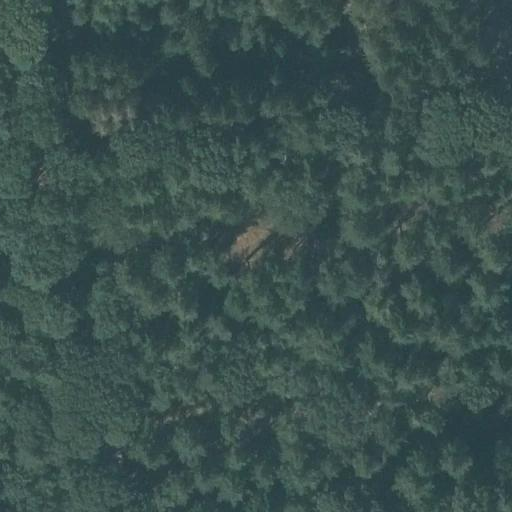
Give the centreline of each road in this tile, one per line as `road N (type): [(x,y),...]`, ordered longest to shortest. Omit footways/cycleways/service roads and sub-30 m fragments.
road 1 (track): [(38,126),(511,75)]
road 2 (track): [(0,131),(38,126),(117,511)]
